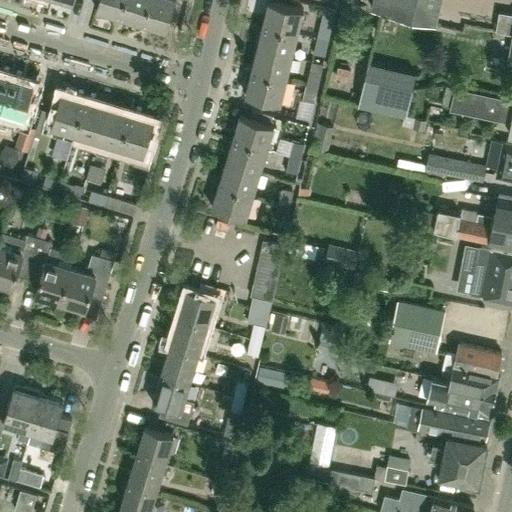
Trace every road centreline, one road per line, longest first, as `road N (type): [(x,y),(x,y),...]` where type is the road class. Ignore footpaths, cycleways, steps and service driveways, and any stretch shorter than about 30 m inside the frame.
road 1 (residential): [(115,368),(195,83)]
road 2 (residential): [(195,83),(0,25)]
road 3 (residential): [(71,511),(115,368)]
road 4 (residential): [(115,368),(0,332)]
